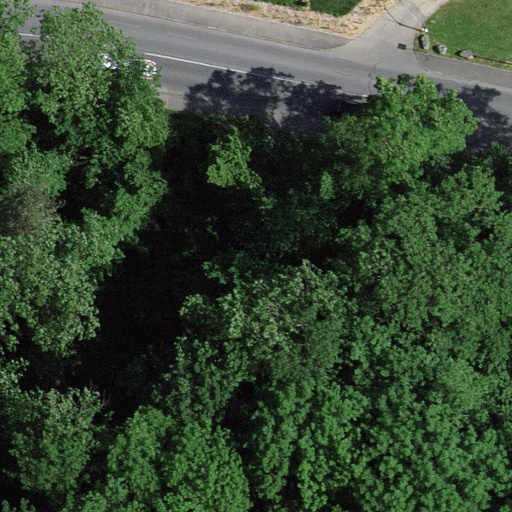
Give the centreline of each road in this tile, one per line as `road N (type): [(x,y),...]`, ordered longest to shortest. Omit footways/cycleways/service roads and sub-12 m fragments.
road 1 (tertiary): [(0,34),(76,40),(511,125)]
road 2 (track): [(424,0),(317,85)]
